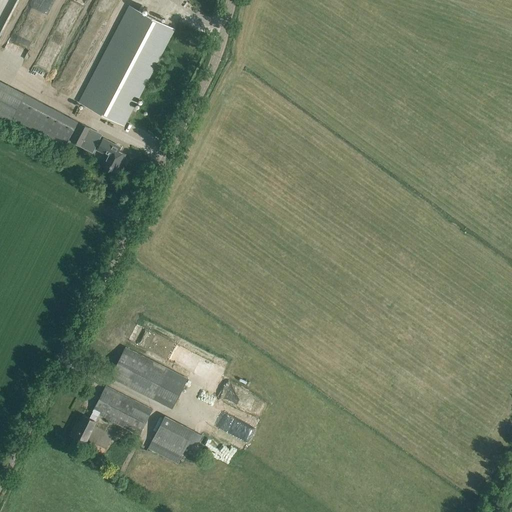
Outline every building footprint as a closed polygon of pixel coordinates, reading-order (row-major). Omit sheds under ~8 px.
[(130,5),(79,102),(124,125),(174,29),(130,5)] [(0,81),(0,115),(64,148),(78,122),(0,81)] [(81,123),(71,141),(80,146),(90,128),(81,123)] [(107,154),(102,165),(116,172),(125,154),(119,150),(121,147),(103,138),(97,149),(107,154)] [(152,351),(159,338),(141,327),(133,340),(152,351)] [(155,355),(214,380),(220,365),(161,341),(155,355)] [(125,347),(110,377),(173,408),(188,379),(125,347)] [(74,426),(70,434),(85,442),(100,413),(139,433),(152,409),(106,385),(89,418),(84,415),(77,428),(74,426)] [(260,417),(266,405),(238,390),(231,402),(260,417)] [(203,435),(165,415),(148,448),(177,463),(186,444),(195,449),(203,435)] [(240,420),(234,434),(250,440),(255,426),(240,420)]
